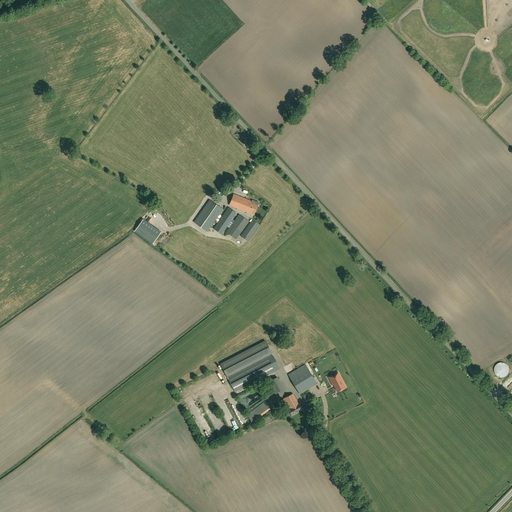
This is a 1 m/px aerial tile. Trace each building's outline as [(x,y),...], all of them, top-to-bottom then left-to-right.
[(233,194),(229,205),(254,215),(258,202),(252,200),(251,201),(233,194)] [(223,209),(209,200),(194,222),(207,231),(223,209)] [(236,213),(228,208),(214,229),(222,234),(236,213)] [(249,222),(239,215),(226,232),(236,239),(249,222)] [(260,225),(256,222),(252,220),(240,236),(248,241),(260,225)] [(141,223),(135,231),(152,243),(158,234),(141,223)] [(221,364),(227,377),(235,391),(280,368),(266,341),(221,364)] [(495,366),(494,368),(494,371),(495,373),(496,375),(498,377),(500,377),(503,377),(505,377),(507,375),(509,373),(509,371),(509,368),(508,366),(506,364),(504,363),(502,363),(499,363),(497,364),(495,366)] [(300,394),(317,384),(305,364),(288,375),(300,394)] [(332,376),(329,378),(332,385),(335,384),(338,391),(345,387),(338,373),(335,375),(336,376),(335,376),(334,377),(333,378),(332,376)] [(273,394),(283,389),(277,377),(267,382),(273,394)] [(252,422),(280,401),(275,394),(247,415),(252,422)] [(291,415),(303,409),(300,404),(298,404),(293,394),(284,398),(290,409),(288,409),(291,415)] [(229,432),(223,420),(217,422),(218,426),(222,435),(229,432)] [(209,427),(204,429),(210,444),(216,441),(209,427)]
